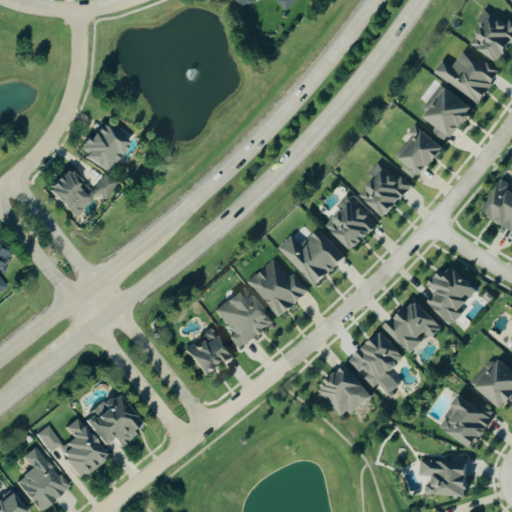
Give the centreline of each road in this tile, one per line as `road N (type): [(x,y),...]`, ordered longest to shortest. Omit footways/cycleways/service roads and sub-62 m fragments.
road 1 (residential): [(102,511),(367,297),(511,124)]
road 2 (secondary): [(116,306),(242,203),(360,82),(421,0)]
road 3 (secondary): [(379,0),(262,144),(142,246)]
road 4 (residential): [(0,189),(51,141),(70,106),(80,9)]
road 5 (residential): [(74,300),(188,444)]
road 6 (residential): [(116,306),(14,178)]
road 7 (residential): [(210,427),(116,306)]
road 8 (residential): [(0,204),(74,300)]
